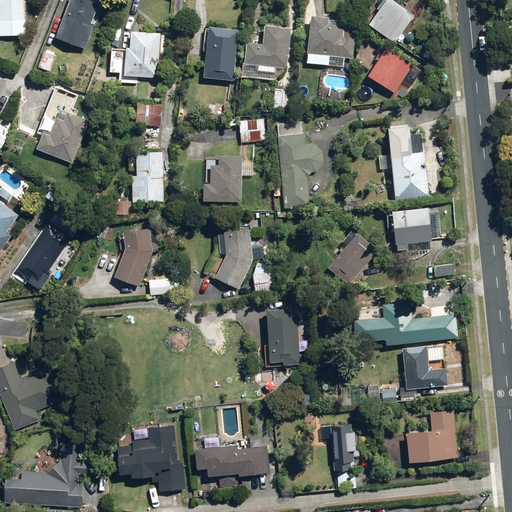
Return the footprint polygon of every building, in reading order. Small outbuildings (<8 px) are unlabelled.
[(0,0),(0,36),(25,35),(22,0),(0,0)] [(68,0),(54,39),(85,49),(94,24),(91,23),(98,3),(89,0),(68,0)] [(383,0),(370,20),(396,38),(415,9),(401,0),(383,0)] [(314,10),(308,58),(345,63),(347,53),(354,54),(357,23),(353,23),(329,20),(330,13),(314,10)] [(206,73),(236,76),(242,25),(211,22),(206,73)] [(292,26),(268,23),(265,41),(248,39),(246,59),(260,61),(259,66),(277,69),(278,64),(287,65),(292,26)] [(127,68),(127,71),(159,74),(162,29),(135,27),(133,46),(114,44),(112,67),(127,68)] [(369,74),(397,91),(415,61),(388,44),(369,74)] [(37,67),(49,72),(55,55),(43,50),(37,67)] [(273,98),(290,98),(291,89),(274,88),(273,98)] [(135,105),(133,125),(160,126),(162,106),(135,105)] [(34,149),(71,163),(88,120),(66,112),(62,121),(54,118),(47,135),(41,132),(34,149)] [(238,120),(240,142),(265,141),(264,118),(238,120)] [(130,177),(131,204),(164,202),(161,152),(154,152),(153,127),(141,128),(142,153),(134,153),(134,176),(130,177)] [(276,136),(283,209),(309,206),(306,177),(311,172),(315,171),(323,162),(322,150),(313,143),(305,143),(304,133),(276,136)] [(388,146),(393,200),(429,197),(425,151),(412,152),(411,144),(388,146)] [(221,153),(222,163),(214,163),(214,181),(206,181),(206,196),(242,197),(243,158),(243,153),(221,153)] [(0,211),(12,194),(0,185),(0,211)] [(112,214),(130,215),(130,202),(112,201),(112,214)] [(49,220),(71,237),(82,222),(61,206),(49,220)] [(406,244),(407,252),(429,250),(429,241),(430,241),(428,208),(390,211),(393,244),(406,244)] [(229,253),(218,273),(239,285),(253,258),(251,226),(228,228),(229,253)] [(0,249),(10,236),(0,228),(0,249)] [(112,277),(138,287),(151,252),(148,229),(121,233),(123,249),(112,277)] [(15,270),(37,285),(63,247),(41,232),(15,270)] [(326,267),(347,285),(377,251),(355,233),(354,235),(350,232),(341,242),(345,245),(326,267)] [(55,241),(59,242),(62,238),(61,234),(56,233),(53,236),(55,241)] [(254,266),(256,295),(277,294),(275,264),(254,266)] [(437,265),(438,277),(454,276),(453,264),(437,265)] [(52,276),(57,280),(62,272),(57,269),(52,276)] [(148,281),(150,296),(172,293),(170,278),(148,281)] [(421,287),(422,297),(441,295),(440,286),(421,287)] [(382,300),(385,341),(436,337),(434,314),(411,315),(410,298),(382,300)] [(281,358),(282,363),(299,362),(296,304),(265,306),(268,358),(281,358)] [(431,367),(430,364),(428,364),(426,342),(401,344),(405,386),(447,382),(446,365),(431,367)] [(0,364),(0,391),(15,427),(38,417),(35,408),(59,398),(47,368),(27,376),(25,373),(19,376),(12,360),(0,364)] [(300,391),(300,402),(314,401),(314,391),(300,391)] [(406,428),(408,459),(458,455),(454,406),(429,408),(431,426),(406,428)] [(331,435),(333,469),(354,467),(353,455),(358,455),(358,446),(355,447),(354,427),(351,427),(351,421),(321,423),(322,436),(331,435)] [(157,472),(159,489),(184,487),(183,461),(177,461),(173,423),(147,425),(148,436),(129,437),(130,447),(124,448),(124,450),(115,451),(117,470),(130,469),(130,474),(157,472)] [(270,434),(261,435),(262,442),(237,445),(237,440),(192,444),(194,465),(206,464),(206,473),(218,472),(220,485),(238,484),(237,473),(269,470),(267,451),(277,450),(275,439),(271,440),(270,434)] [(2,501),(82,504),(83,480),(80,480),(80,475),(83,475),(84,456),(81,456),(81,441),(59,441),(58,458),(46,470),(21,468),(20,475),(3,474),(2,501)] [(337,470),(337,487),(356,486),(356,470),(337,470)]
